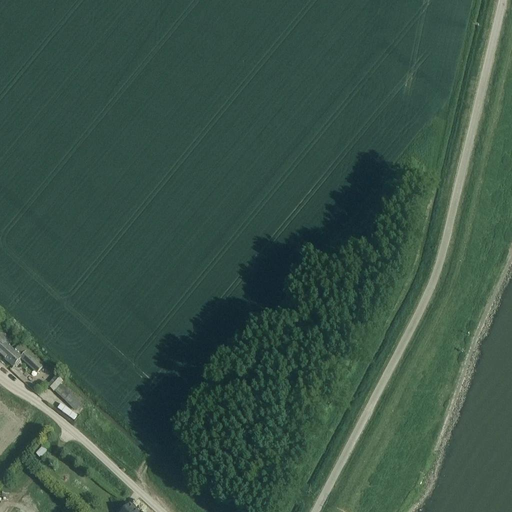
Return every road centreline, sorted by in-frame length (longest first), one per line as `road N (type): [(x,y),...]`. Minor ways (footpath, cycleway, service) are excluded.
road 1 (track): [(315,511),(435,279),(503,0)]
road 2 (unclassified): [(162,511),(0,372)]
